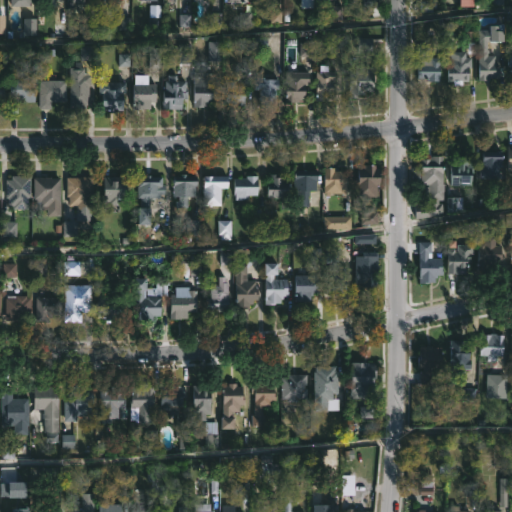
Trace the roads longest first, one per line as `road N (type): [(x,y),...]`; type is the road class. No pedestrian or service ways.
road 1 (residential): [(511,303),(217,356),(0,357)]
road 2 (residential): [(511,110),(236,143),(0,150)]
road 3 (residential): [(393,125),(400,409),(391,511)]
road 4 (residential): [(393,125),(395,0)]
